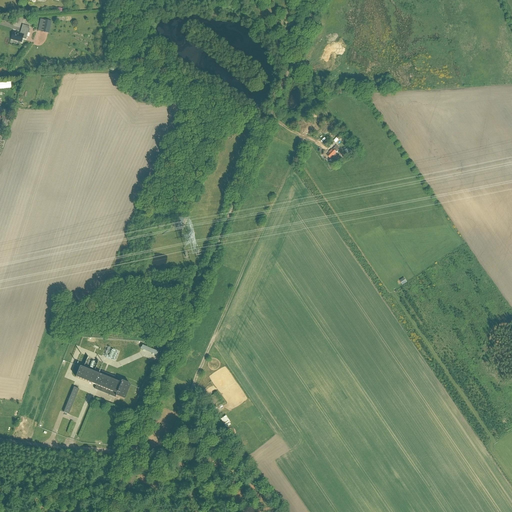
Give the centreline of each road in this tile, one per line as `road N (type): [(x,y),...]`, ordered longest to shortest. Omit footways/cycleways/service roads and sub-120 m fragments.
road 1 (track): [(131,454),(316,0)]
road 2 (track): [(140,455),(165,448),(300,143),(295,131),(268,120)]
